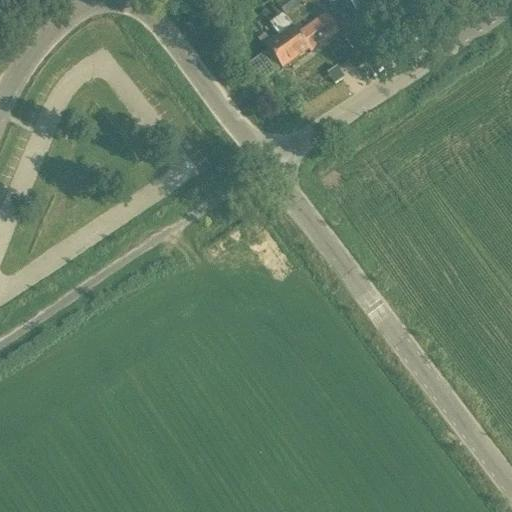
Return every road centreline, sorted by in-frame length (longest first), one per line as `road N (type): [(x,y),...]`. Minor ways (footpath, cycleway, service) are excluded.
road 1 (unclassified): [(511,487),(265,165)]
road 2 (unclassified): [(265,165),(511,1)]
road 3 (track): [(230,190),(0,345)]
road 4 (unclassified): [(265,165),(140,0)]
road 5 (unclassified): [(0,108),(54,28),(93,0)]
